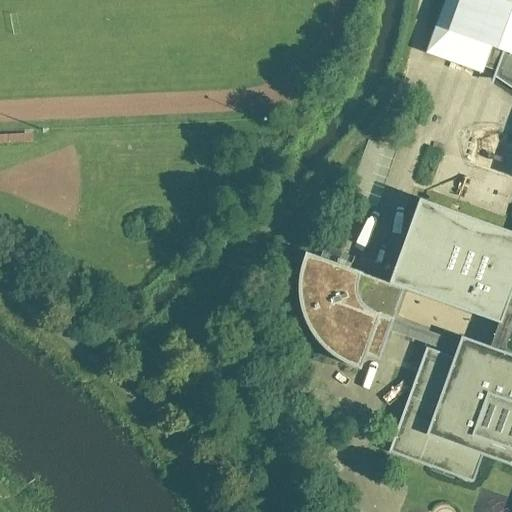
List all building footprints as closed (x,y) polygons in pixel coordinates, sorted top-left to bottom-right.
[(511,0),(444,0),(423,58),(476,77),(490,40),(511,48),(511,0)] [(511,55),(495,49),(483,81),(511,98),(511,55)] [(0,127),(22,126),(22,118),(0,119),(0,127)] [(511,232),(420,202),(393,284),(497,319),(511,274),(511,232)] [(511,285),(488,350),(460,341),(455,345),(395,322),(404,294),(297,254),(291,303),(299,331),(316,355),(357,380),(376,335),(428,353),(390,455),(473,486),(481,459),(511,469),(511,355),(503,352),(511,329),(511,285)]
